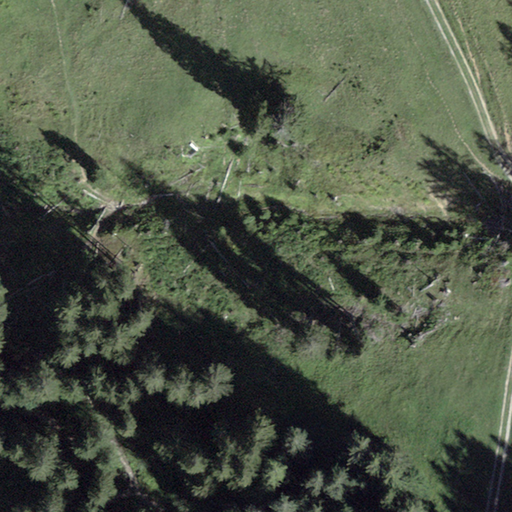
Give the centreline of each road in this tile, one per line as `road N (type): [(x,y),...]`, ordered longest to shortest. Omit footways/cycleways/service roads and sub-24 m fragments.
road 1 (track): [(511,170),(430,0)]
road 2 (track): [(491,511),(511,373)]
